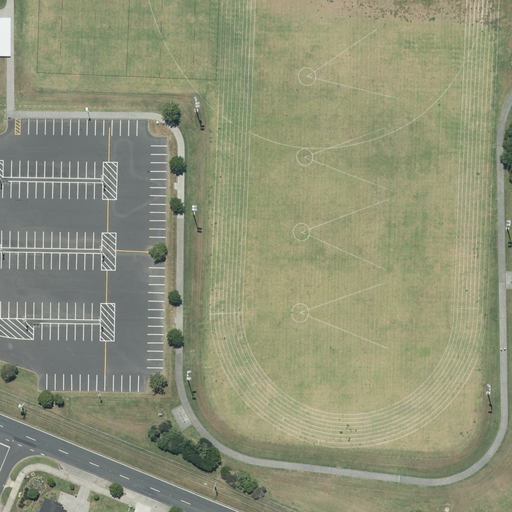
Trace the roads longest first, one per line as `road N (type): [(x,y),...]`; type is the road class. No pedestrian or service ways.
road 1 (tertiary): [(15,431),(214,511)]
road 2 (unknown): [(0,350),(135,359),(123,293)]
road 3 (unknown): [(0,210),(123,214)]
